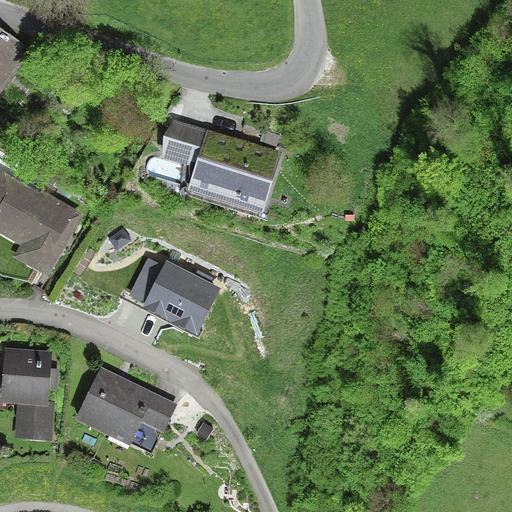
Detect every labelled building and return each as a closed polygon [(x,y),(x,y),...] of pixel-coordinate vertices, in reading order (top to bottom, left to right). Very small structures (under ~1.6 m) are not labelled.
[(0,95),(32,52),(0,29),(0,95)] [(195,168),(207,130),(174,120),(163,157),(195,168)] [(259,145),(208,129),(207,130),(195,168),(188,190),(262,213),(282,152),(275,150),(259,145)] [(265,129),(259,145),(275,150),(281,134),(265,129)] [(41,193),(2,171),(0,174),(0,232),(20,245),(14,256),(48,274),(83,213),(42,190),(41,193)] [(124,228),(108,239),(117,250),(132,239),(124,228)] [(144,303),(163,265),(148,258),(129,295),(144,303)] [(196,274),(166,259),(163,265),(144,303),(142,307),(197,335),(221,287),(212,283),(196,274)] [(199,270),(196,274),(212,283),(214,278),(199,270)] [(53,351),(5,347),(3,372),(0,372),(0,406),(3,407),(3,402),(17,403),(14,438),(52,441),(55,401),(48,401),(50,389),(51,369),(53,351)] [(178,404),(100,367),(75,419),(131,445),(132,443),(152,452),(162,432),(164,432),(178,404)] [(59,370),(51,369),(50,389),(58,390),(59,370)] [(214,429),(204,422),(196,433),(207,440),(214,429)]
